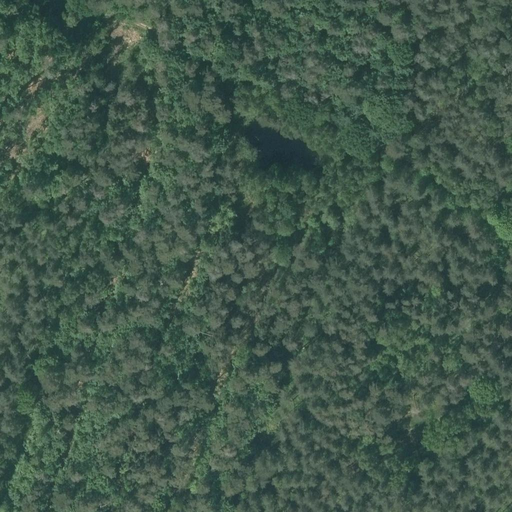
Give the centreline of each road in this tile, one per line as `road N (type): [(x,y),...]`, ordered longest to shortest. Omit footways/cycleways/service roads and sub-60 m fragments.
road 1 (track): [(511,205),(394,132),(117,0)]
road 2 (track): [(372,511),(356,487),(498,367)]
